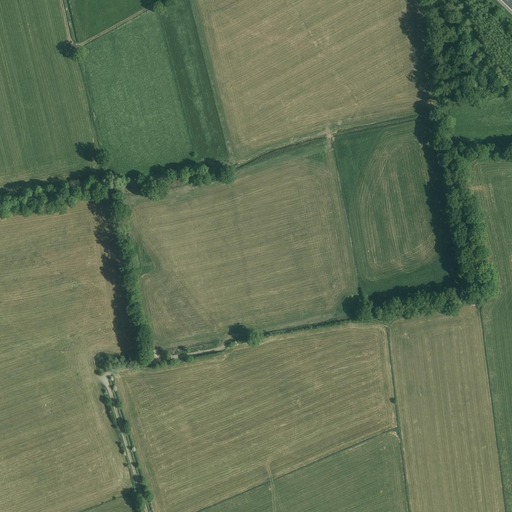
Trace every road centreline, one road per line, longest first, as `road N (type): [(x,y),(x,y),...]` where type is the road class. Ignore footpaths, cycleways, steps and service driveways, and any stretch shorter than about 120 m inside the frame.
road 1 (track): [(219,349),(107,377),(148,511)]
road 2 (track): [(166,0),(74,46),(60,0)]
